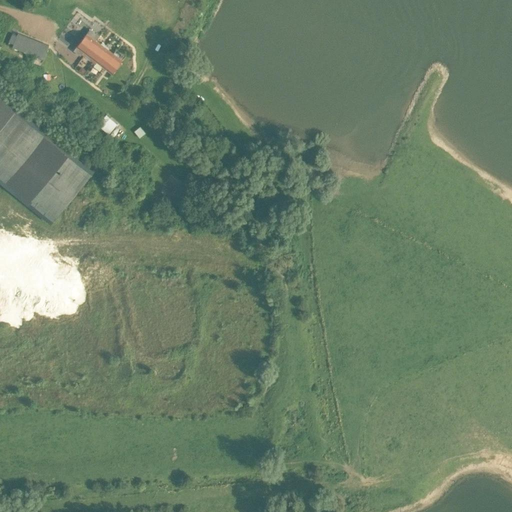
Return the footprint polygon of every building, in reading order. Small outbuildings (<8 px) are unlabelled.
[(9,42),(14,44),(18,35),(13,33),(9,42)] [(18,33),(18,35),(14,44),(13,48),(20,51),(26,36),(18,33)] [(83,53),(85,55),(96,40),(87,33),(75,49),(82,55),(83,53)] [(34,39),(26,36),(20,51),(28,54),(34,39)] [(41,42),(34,39),(28,54),(35,57),(41,42)] [(105,47),(96,40),(85,55),(94,61),(105,47)] [(41,42),(35,57),(34,60),(42,63),(49,45),(41,42)] [(114,53),(105,47),(94,61),(97,63),(96,65),(102,69),(103,68),(114,53)] [(123,60),(114,53),(103,68),(106,70),(108,67),(114,72),(123,60)] [(81,66),(78,71),(83,75),(86,70),(81,66)] [(52,219),(92,171),(0,95),(0,175),(21,193),(22,194),(41,210),(41,207),(44,206),(49,211),(46,214),(52,219)] [(109,134),(118,125),(107,113),(98,123),(109,134)] [(145,133),(140,126),(134,131),(139,138),(145,133)] [(179,182),(171,191),(181,200),(189,192),(179,182)]
